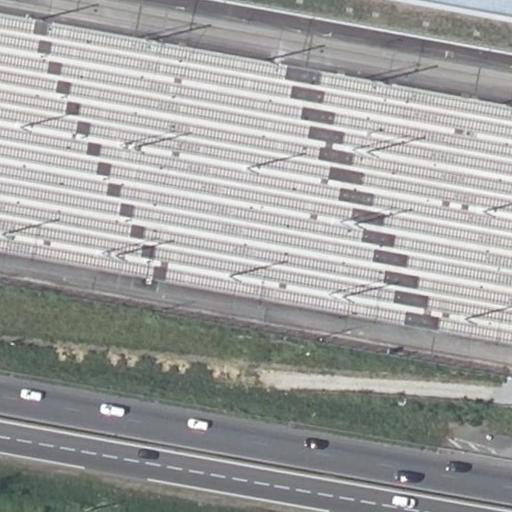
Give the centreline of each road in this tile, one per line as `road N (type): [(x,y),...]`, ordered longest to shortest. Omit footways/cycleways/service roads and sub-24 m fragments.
road 1 (unknown): [(0,348),(110,305),(205,301),(266,314),(338,348),(511,448)]
road 2 (trunk): [(511,487),(0,396)]
road 3 (trunk): [(0,436),(425,511)]
